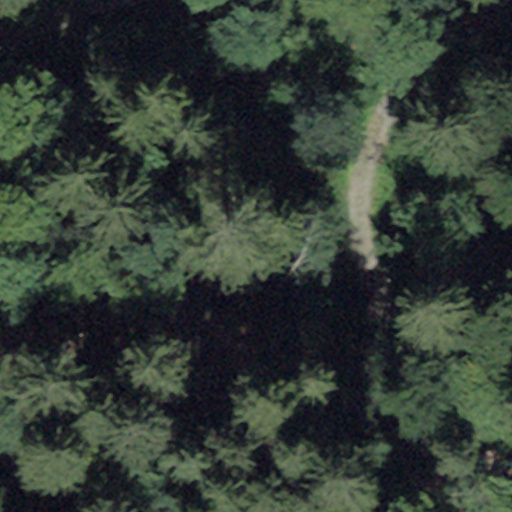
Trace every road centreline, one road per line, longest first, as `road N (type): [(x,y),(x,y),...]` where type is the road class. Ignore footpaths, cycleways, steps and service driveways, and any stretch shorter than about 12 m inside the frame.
road 1 (track): [(486,511),(483,456),(376,276),(368,210),(396,103),(511,5)]
road 2 (track): [(117,0),(0,49)]
